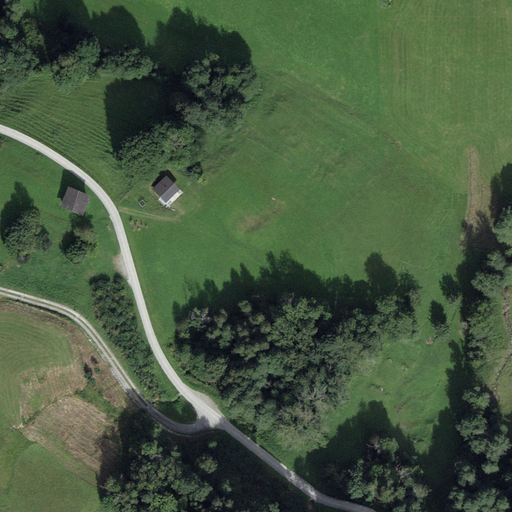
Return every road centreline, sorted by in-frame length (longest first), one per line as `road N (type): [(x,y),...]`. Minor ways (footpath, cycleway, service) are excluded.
road 1 (unclassified): [(0,129),(104,197),(155,347),(177,382),(313,494),(363,511)]
road 2 (track): [(211,415),(195,428),(156,416),(84,325),(0,290)]
